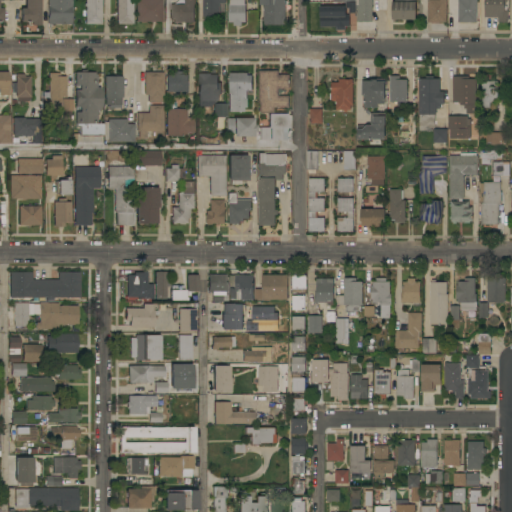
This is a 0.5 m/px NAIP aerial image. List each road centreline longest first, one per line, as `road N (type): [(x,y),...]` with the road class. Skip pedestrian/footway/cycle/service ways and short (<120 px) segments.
road 1 (residential): [(0,254),(511,252)]
road 2 (residential): [(0,48),(511,47)]
road 3 (residential): [(103,511),(103,254)]
road 4 (residential): [(300,253),(301,0)]
road 5 (residential): [(319,416),(510,417)]
road 6 (residential): [(510,511),(509,355)]
